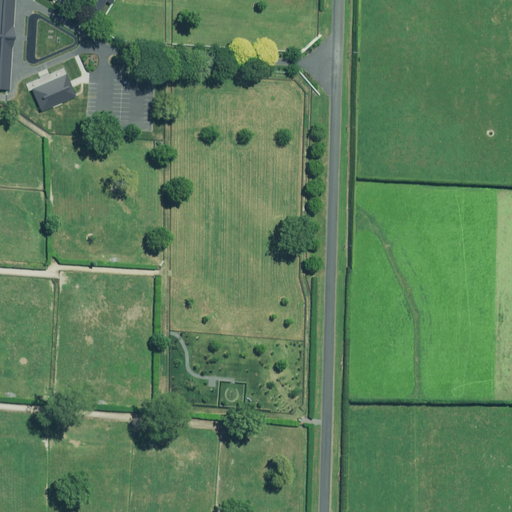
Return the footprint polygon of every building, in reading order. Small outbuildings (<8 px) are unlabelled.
[(13,0),(0,0),(0,55),(11,57),(13,28),(18,28),(18,19),(13,19),(13,0)] [(275,7),(267,7),(267,19),(275,19),(275,7)] [(306,27),(307,18),(279,17),(279,30),(287,30),(286,41),(300,42),(300,27),(306,27)] [(14,64),(0,63),(0,79),(13,80),(14,64)] [(19,159),(21,154),(23,148),(22,143),(19,138),(16,133),(11,130),(5,129),(0,129),(0,165),(3,166),(9,165),(14,163),(19,159)]
